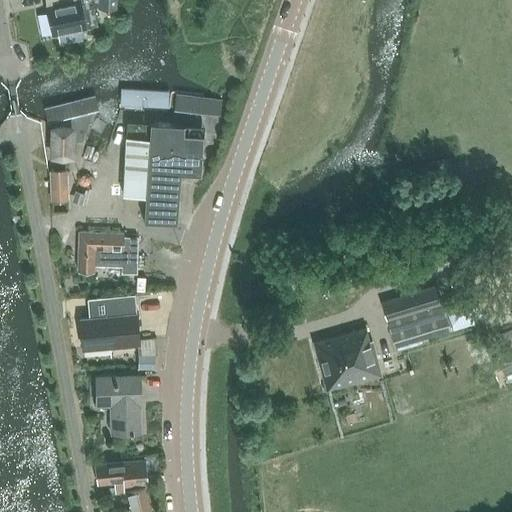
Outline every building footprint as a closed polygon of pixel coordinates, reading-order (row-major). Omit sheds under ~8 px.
[(74,0),(75,1),(47,6),(53,35),(57,34),(59,44),(82,39),(80,30),(94,27),(97,26),(94,8),(98,7),(117,10),(117,0),(74,0)] [(201,174),(203,135),(183,134),(184,125),(150,123),(150,137),(126,136),(123,195),(146,196),(144,221),(177,223),(181,173),(201,174)] [(73,128),(69,127),(63,126),(52,128),(52,156),(62,160),(73,157),(73,128)] [(66,196),(65,175),(65,172),(53,172),(53,174),(54,196),(66,196)] [(125,233),(78,231),(77,272),(95,272),(95,265),(122,266),(122,273),(137,274),(138,237),(125,237),(125,233)] [(66,244),(70,235),(64,233),(61,242),(66,244)] [(465,293),(441,300),(437,286),(382,302),(396,347),(474,323),(465,293)] [(82,349),(139,345),(135,300),(112,302),(113,316),(80,318),(82,349)] [(327,390),(381,375),(372,340),(369,340),(365,327),(314,342),(327,390)] [(111,433),(140,432),(140,404),(140,375),(96,376),(96,405),(111,405),(111,433)] [(146,460),(95,464),(98,485),(114,484),(115,494),(124,493),(124,488),(148,486),(146,460)] [(162,483),(161,474),(148,475),(149,485),(162,483)] [(152,511),(145,487),(127,492),(132,511),(152,511)]
